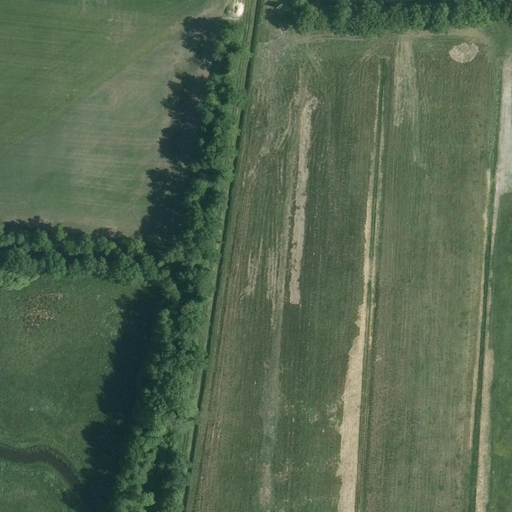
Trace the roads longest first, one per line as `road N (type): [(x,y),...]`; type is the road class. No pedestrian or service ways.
road 1 (track): [(210,273),(250,0)]
road 2 (track): [(174,511),(210,273)]
